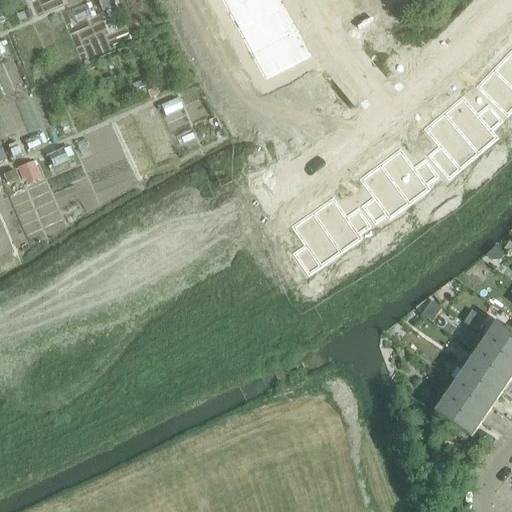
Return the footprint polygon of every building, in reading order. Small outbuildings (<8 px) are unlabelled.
[(221,0),(228,12),(250,0),(221,0)] [(279,0),(250,0),(228,12),(240,35),(285,10),(279,0)] [(285,10),(240,35),(252,57),(297,32),(285,10)] [(198,15),(187,20),(193,31),(204,25),(198,15)] [(204,25),(193,31),(199,41),(209,36),(204,25)] [(297,32),(252,57),(265,82),(272,78),(311,58),(297,32)] [(511,51),(511,52),(493,72),(511,90),(511,51)] [(215,62),(205,68),(210,79),(221,73),(215,62)] [(511,90),(493,72),(476,89),(507,118),(511,112),(511,90)] [(221,73),(210,79),(216,89),(227,84),(221,73)] [(462,98),(443,115),(478,156),(497,139),(492,134),(491,132),(492,131),(502,123),(487,107),(478,115),(477,116),(462,98)] [(443,115),(424,131),(438,149),(437,150),(428,157),(448,181),(478,156),(443,115)] [(400,152),(380,167),(409,206),(429,191),(427,188),(426,187),(427,186),(438,179),(425,161),(415,169),(413,170),(400,152)] [(380,167),(359,182),(373,200),(372,201),(362,208),(374,226),(385,218),(386,217),(387,218),(389,221),(409,206),(380,167)] [(333,200),(312,214),(340,255),(361,241),(359,238),(358,236),(359,235),(370,228),(357,211),(348,218),(346,219),(333,200)] [(312,214),(291,229),(305,248),(303,249),(293,256),(308,277),(340,255),(312,214)] [(486,342),(511,359),(511,336),(497,326),(486,342)] [(476,357),(511,380),(511,379),(511,359),(486,342),(476,357)] [(466,372),(502,395),(511,380),(476,357),(466,372)] [(456,386),(491,410),(502,395),(466,372),(456,386)] [(446,401),(481,425),(491,410),(456,386),(446,401)] [(471,441),(481,425),(446,401),(436,417),(471,441)]
